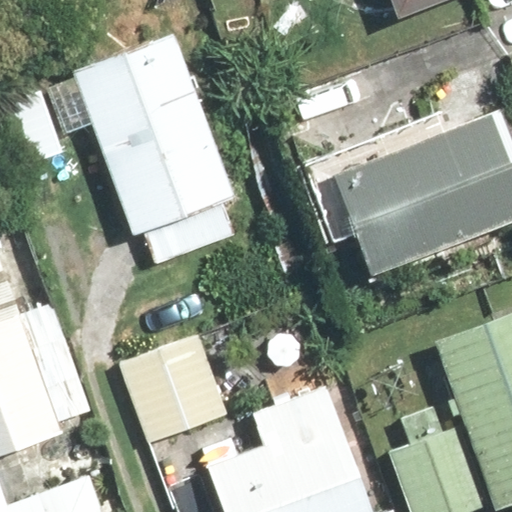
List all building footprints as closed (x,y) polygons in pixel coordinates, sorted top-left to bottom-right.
[(493,0),(497,11),(511,5),(511,0),(405,0),(409,11),(439,0),(493,0)] [(228,199),(246,192),(186,32),(51,83),(71,136),(103,125),(155,265),(241,233),(228,199)] [(511,110),(342,176),(380,275),(511,223),(511,110)] [(0,460),(99,424),(58,306),(31,316),(6,249),(0,251),(0,460)] [(209,250),(136,274),(151,319),(224,294),(209,250)] [(391,454),(411,511),(470,511),(498,502),(501,511),(511,511),(511,310),(440,336),(461,393),(398,415),(409,447),(391,454)] [(181,439),(188,437),(264,407),(233,327),(120,372),(151,451),(181,439)] [(179,493),(186,511),(384,511),(399,506),(367,426),(349,434),(328,381),(264,407),(188,437),(206,483),(179,493)] [(6,480),(0,482),(0,511),(108,511),(95,475),(16,504),(6,480)]
